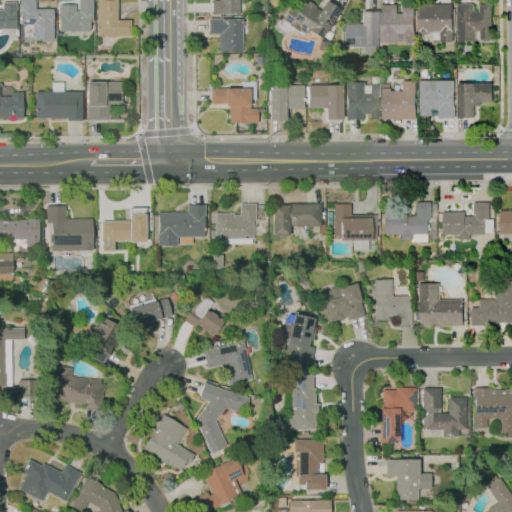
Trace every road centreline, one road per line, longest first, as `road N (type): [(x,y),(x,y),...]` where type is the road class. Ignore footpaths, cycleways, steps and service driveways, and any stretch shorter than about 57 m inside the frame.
road 1 (primary): [(511,158),(166,161)]
road 2 (residential): [(361,511),(352,369),(364,358),(511,356)]
road 3 (secondary): [(165,0),(166,161)]
